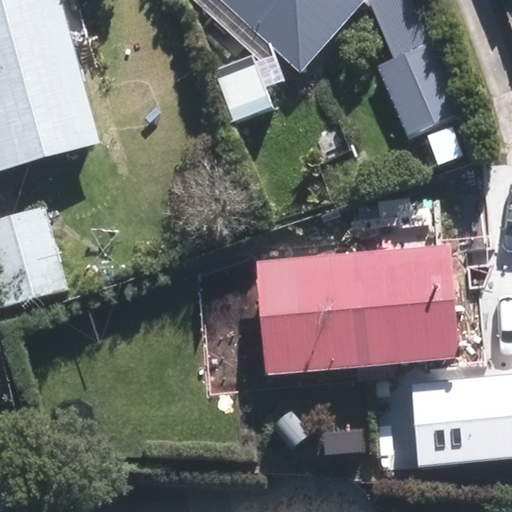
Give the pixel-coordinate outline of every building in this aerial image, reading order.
[(70,0),(0,0),(0,159),(0,161),(105,134),(70,0)] [(248,0),(317,63),(374,0),(248,0)] [(436,46),(386,68),(414,134),(464,112),(436,46)] [(270,67),(225,80),(239,127),(284,114),(270,67)] [(56,210),(0,224),(0,283),(6,306),(77,288),(56,210)] [(457,263),(271,279),(279,365),(464,349),(457,263)]
